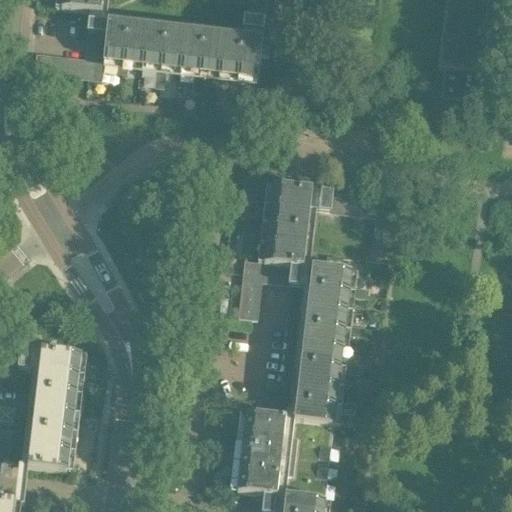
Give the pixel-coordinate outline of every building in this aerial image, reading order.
[(62,0),(61,14),(101,19),(102,0),(62,0)] [(242,34),(263,37),(267,0),(252,0),(249,23),(243,22),(242,34)] [(444,75),(440,103),(502,110),(511,25),(511,8),(499,7),(499,0),(447,0),(439,73),(437,73),(437,74),(444,75)] [(204,79),(233,82),(230,101),(240,102),(242,83),(258,85),(262,46),(107,27),(107,28),(88,26),(87,38),(93,38),(87,84),(102,86),(104,67),(118,69),(117,79),(127,80),(128,70),(157,73),(154,92),(164,93),(166,74),(194,78),(192,97),(202,98),(204,79)] [(34,78),(83,84),(84,70),(36,65),(34,78)] [(264,268),(244,266),(243,280),(289,285),(288,291),(300,292),(302,273),(303,273),(312,195),(272,191),(264,268)] [(318,217),(330,218),(331,213),(377,218),(378,202),(321,196),(318,217)] [(376,261),(390,263),(397,205),(383,203),(376,261)] [(283,511),(285,501),(324,506),(333,431),(335,416),(354,418),(355,409),(336,406),(339,378),(358,380),(359,370),(340,368),(344,340),(363,342),(364,332),(345,330),(348,302),(367,304),(368,294),(349,292),(351,277),(311,272),(293,425),(284,424),(246,419),(241,459),(238,459),(228,467),(236,477),(239,477),(237,498),(263,501),(261,511),(283,511)] [(238,323),(257,325),(262,287),(242,285),(238,323)] [(18,374),(30,376),(33,354),(0,350),(0,366),(19,369),(18,374)] [(27,472),(67,477),(81,360),(41,355),(27,472)] [(285,501),(283,511),(323,511),(324,506),(285,501)]
